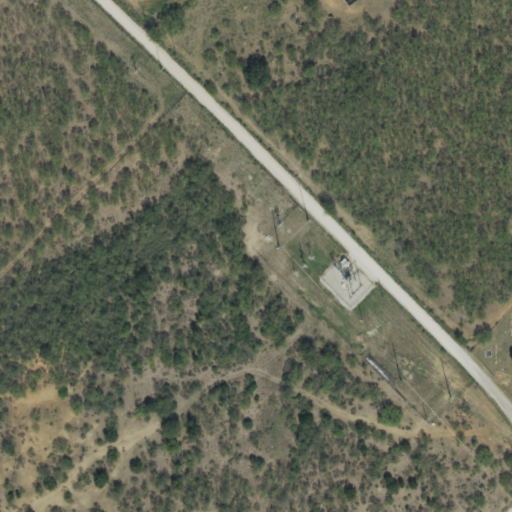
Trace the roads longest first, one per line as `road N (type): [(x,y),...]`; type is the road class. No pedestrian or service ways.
road 1 (track): [(66,0),(278,222),(288,292),(314,318),(292,348),(196,392),(98,452),(22,511)]
road 2 (residential): [(511,425),(95,0)]
